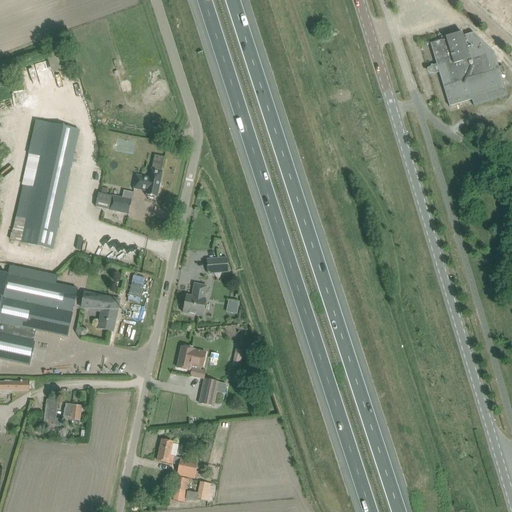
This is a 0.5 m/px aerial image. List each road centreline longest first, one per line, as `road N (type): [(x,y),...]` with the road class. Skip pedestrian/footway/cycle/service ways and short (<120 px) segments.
road 1 (motorway): [(203,0),(369,511)]
road 2 (motorway): [(401,511),(235,0)]
road 3 (unclassified): [(114,511),(194,146),(154,0)]
road 4 (tertiary): [(358,0),(511,500)]
